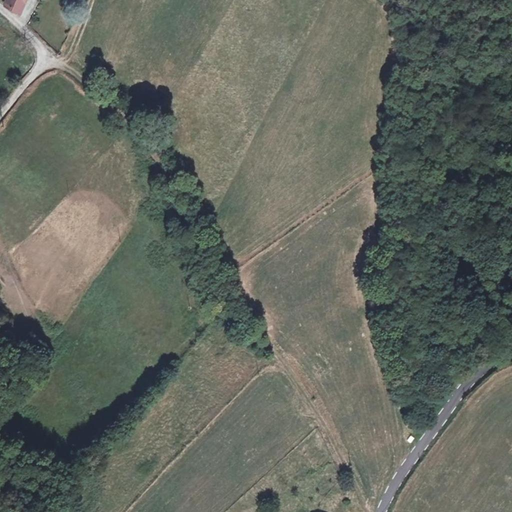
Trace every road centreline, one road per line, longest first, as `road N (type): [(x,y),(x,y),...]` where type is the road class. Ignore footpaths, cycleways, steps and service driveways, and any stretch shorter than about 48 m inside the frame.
road 1 (track): [(372,0),(381,95),(361,280),(372,376),(400,475)]
road 2 (unclassified): [(511,350),(472,376),(381,511)]
road 3 (unclassified): [(0,114),(47,57),(0,7)]
